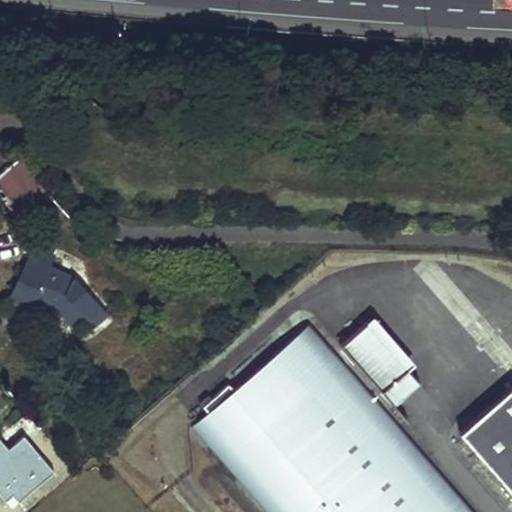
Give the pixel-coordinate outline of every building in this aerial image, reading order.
[(36,185),(15,160),(0,173),(0,180),(18,201),(36,185)] [(44,257),(21,248),(0,303),(0,306),(20,314),(23,304),(47,313),(50,316),(51,315),(58,322),(56,324),(61,329),(73,318),(82,328),(96,316),(66,281),(39,270),(44,257)] [(469,511),(304,324),(198,417),(281,511),(469,511)] [(337,349),(378,395),(403,372),(363,327),(337,349)] [(511,390),(510,388),(455,436),(511,499),(511,390)] [(16,417),(5,427),(13,437),(24,427),(16,417)]
